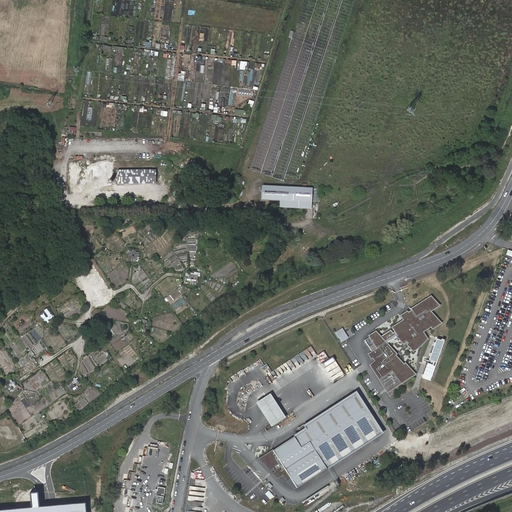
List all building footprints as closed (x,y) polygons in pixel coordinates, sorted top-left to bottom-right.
[(303,0),(247,169),(284,181),(286,173),(297,177),(356,0),(303,0)] [(156,184),(156,171),(118,171),(118,184),(156,184)] [(312,189),(262,186),(262,200),(280,201),(280,207),(311,208),(312,189)] [(163,257),(169,252),(163,243),(156,248),(163,257)] [(139,251),(128,251),(128,260),(138,261),(139,251)] [(176,255),(169,256),(170,263),(177,262),(176,255)] [(197,285),(199,273),(186,272),(185,283),(197,285)] [(435,306),(428,299),(401,318),(403,322),(377,339),(376,339),(374,335),(367,339),(374,350),(367,355),(373,363),(369,366),(386,392),(411,375),(382,344),(395,336),(403,344),(404,343),(411,350),(424,338),(421,334),(436,324),(426,313),(435,306)] [(342,328),(335,331),(340,342),(347,339),(342,328)] [(294,357),(300,365),(316,354),(310,346),(294,357)] [(323,351),(316,356),(330,382),(343,376),(333,357),(328,360),(323,351)] [(38,385),(46,381),(41,373),(33,377),(38,385)] [(71,380),(73,383),(69,385),(73,392),(81,388),(75,378),(71,380)] [(10,392),(18,388),(14,381),(7,384),(10,392)] [(291,487),(374,433),(352,399),(303,431),(304,433),(257,463),(274,479),(278,477),(281,481),(285,479),(291,487)] [(268,399),(260,405),(272,423),(280,418),(268,399)] [(335,480),(339,477),(332,468),(328,471),(335,480)] [(156,497),(163,497),(164,488),(157,487),(156,497)] [(32,508),(0,510),(0,511),(85,511),(85,503),(40,507),(39,493),(31,493),(32,508)]
